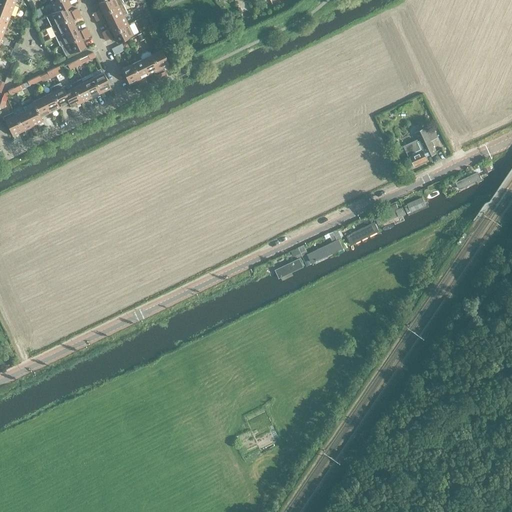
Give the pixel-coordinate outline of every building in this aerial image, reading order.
[(0,0),(0,11),(10,15),(14,5),(0,0)] [(55,0),(49,3),(54,12),(69,4),(67,0),(55,0)] [(93,13),(95,17),(122,4),(122,0),(121,0),(103,0),(102,1),(98,3),(101,9),(98,10),(93,13)] [(55,24),(79,13),(77,9),(71,12),(71,11),(68,12),(66,8),(70,6),(69,4),(54,12),(46,16),(51,26),(54,24),(55,24)] [(105,18),(107,23),(127,13),(122,4),(95,17),(97,21),(102,18),(102,19),(105,18)] [(0,11),(0,23),(6,25),(10,15),(0,11)] [(55,24),(59,34),(75,27),(72,21),(75,20),(75,19),(81,16),(79,13),(55,24)] [(127,13),(107,23),(110,28),(107,29),(108,30),(102,32),(104,36),(128,25),(123,15),(127,13)] [(128,25),(104,36),(106,40),(111,38),(112,38),(114,37),(117,43),(133,35),(138,32),(137,30),(132,33),(128,25)] [(60,45),(61,46),(89,32),(87,28),(81,31),(80,30),(77,32),(75,27),(59,34),(64,44),(60,45)] [(89,32),(61,46),(66,56),(85,46),(82,41),(85,39),(84,39),(90,36),(89,32)] [(151,55),(163,79),(167,77),(164,71),(165,70),(164,68),(169,65),(161,50),(151,55)] [(141,59),(149,75),(154,72),(155,74),(156,75),(159,81),(163,79),(151,55),(149,51),(148,52),(147,51),(141,54),(141,56),(140,56),(141,59)] [(132,64),(143,88),(147,86),(145,80),(144,77),(149,75),(141,59),(132,64)] [(143,88),(132,64),(121,69),(129,85),(134,82),(135,85),(137,84),(140,90),(143,88)] [(52,69),(56,75),(62,72),(58,66),(52,69)] [(56,75),(52,69),(43,74),(46,80),(56,75)] [(93,77),(101,93),(111,88),(103,72),(93,77)] [(82,79),(91,98),(101,93),(93,77),(91,74),(82,79)] [(72,84),(81,103),(91,98),(82,79),(72,84)] [(13,88),(15,93),(16,92),(17,94),(18,94),(21,100),(22,99),(23,99),(22,98),(25,97),(24,95),(23,95),(23,93),(27,91),(23,83),(13,88)] [(52,93),(59,108),(68,103),(62,88),(60,83),(50,88),(52,93)] [(62,88),(68,103),(71,108),(81,103),(72,84),(71,83),(62,88)] [(42,97),(49,112),(59,108),(52,93),(42,97)] [(42,97),(33,102),(40,117),(49,112),(42,97)] [(24,111),(32,126),(42,121),(40,117),(33,102),(22,107),(24,111)] [(24,111),(15,116),(22,131),(32,126),(24,111)] [(22,131),(15,116),(13,112),(3,117),(2,118),(5,120),(5,121),(12,136),(22,131)] [(404,146),(408,155),(412,154),(413,155),(410,156),(414,165),(427,159),(425,156),(427,155),(427,156),(435,152),(431,142),(426,133),(424,129),(417,132),(420,140),(418,141),(417,140),(404,146)] [(438,139),(434,130),(426,133),(431,142),(438,139)] [(480,167),(455,178),(461,190),(486,178),(480,167)] [(424,195),(403,205),(408,216),(429,206),(424,195)] [(408,216),(403,205),(374,219),(379,230),(408,216)] [(380,232),(374,219),(344,233),(350,246),(380,232)] [(345,251),(338,236),(301,254),(307,268),(345,251)] [(306,265),(301,254),(274,266),(280,278),(306,265)]
